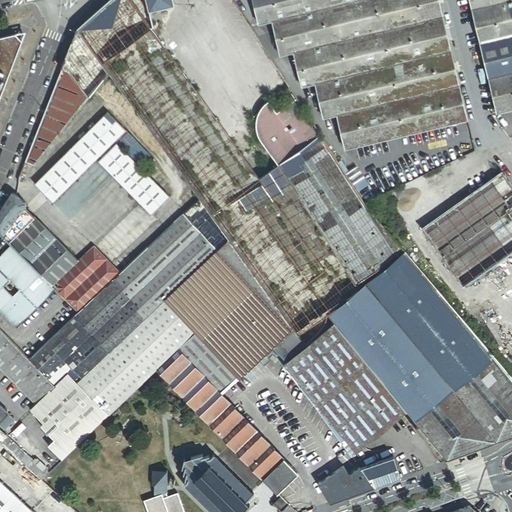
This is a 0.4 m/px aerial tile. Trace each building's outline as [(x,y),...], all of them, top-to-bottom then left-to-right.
[(176,2),(175,0),(109,0),(90,18),(134,38),(153,24),(151,8),(176,2)] [(255,0),(260,22),(273,19),(281,53),(295,49),(303,84),(316,81),(324,115),(338,112),(346,147),(469,118),(440,0),(255,0)] [(511,0),(498,0),(474,6),(483,43),(511,36),(511,0)] [(90,18),(79,28),(86,38),(103,60),(134,38),(90,18)] [(103,60),(110,71),(200,198),(209,211),(260,175),(153,24),(134,38),(103,60)] [(79,28),(64,67),(73,71),(86,38),(79,28)] [(0,93),(20,41),(16,32),(0,35),(0,93)] [(511,36),(483,43),(491,77),(511,71),(511,36)] [(73,71),(90,96),(110,71),(103,60),(86,38),(73,71)] [(35,163),(90,96),(73,71),(64,67),(28,160),(35,163)] [(511,71),(491,77),(499,112),(511,109),(511,71)] [(324,135),(299,97),(279,109),(272,98),(267,102),(264,105),(262,108),(260,112),(259,115),(258,119),(258,121),(258,125),(259,129),(260,134),(264,141),(279,165),(324,135)] [(105,149),(126,128),(127,128),(109,110),(36,183),(53,201),(105,149)] [(105,149),(107,151),(118,141),(119,140),(128,131),(126,128),(105,149)] [(149,151),(128,131),(119,140),(139,161),(149,151)] [(380,280),(413,259),(369,206),(324,135),(279,165),(362,291),(380,280)] [(99,160),(141,202),(159,183),(118,141),(107,151),(99,160)] [(146,168),(155,159),(149,154),(141,162),(146,168)] [(347,300),(362,291),(279,165),(260,175),(347,300)] [(461,284),(511,248),(511,185),(502,170),(421,227),(461,284)] [(260,175),(209,211),(294,328),(298,334),(347,300),(260,175)] [(159,183),(141,202),(153,213),(171,195),(159,183)] [(55,284),(77,261),(25,207),(27,205),(28,204),(27,201),(15,192),(13,191),(0,211),(0,228),(13,242),(55,284)] [(209,211),(200,198),(126,268),(160,303),(165,299),(174,308),(204,340),(239,377),(260,358),(266,353),(274,346),(294,328),(209,211)] [(55,284),(13,242),(0,255),(0,309),(17,326),(57,286),(55,284)] [(425,272),(413,259),(380,280),(389,295),(416,278),(425,272)] [(126,268),(76,315),(110,350),(160,303),(126,268)] [(432,282),(425,272),(416,278),(423,288),(432,282)] [(511,437),(511,376),(432,282),(423,288),(416,278),(389,295),(380,280),(362,291),(347,300),(298,334),(307,346),(320,336),(327,324),(329,315),(336,323),(391,392),(406,411),(440,453),(451,445),(459,456),(446,461),(447,461),(511,437)] [(109,415),(158,368),(179,348),(222,393),(239,377),(204,340),(199,345),(169,313),(174,308),(165,299),(160,303),(110,350),(77,382),(109,415)] [(204,340),(174,308),(169,313),(199,345),(204,340)] [(110,350),(76,315),(31,358),(57,385),(69,373),(77,382),(110,350)] [(391,392),(336,323),(320,336),(307,346),(288,362),(284,365),(318,407),(338,434),(391,392)] [(57,385),(31,358),(0,325),(0,363),(38,403),(57,385)] [(288,362),(307,346),(298,334),(294,328),(274,346),(288,362)] [(158,368),(264,478),(284,459),(222,393),(179,348),(158,368)] [(266,353),(260,358),(265,364),(271,358),(266,353)] [(64,458),(109,415),(77,382),(69,373),(57,385),(38,403),(32,409),(45,422),(42,425),(56,439),(51,445),(64,458)] [(406,411),(391,392),(338,434),(352,454),(382,431),(406,411)] [(0,423),(9,414),(9,413),(0,404),(0,423)] [(157,412),(167,420),(173,418),(172,412),(163,407),(158,409),(157,412)] [(14,420),(9,414),(0,423),(0,425),(5,430),(14,420)] [(134,428),(130,424),(126,427),(130,432),(134,428)] [(0,440),(42,479),(48,473),(45,469),(46,468),(38,459),(33,458),(0,428),(0,440)] [(451,445),(440,453),(446,461),(459,456),(451,445)] [(182,459),(181,467),(183,468),(182,474),(185,474),(184,480),(187,480),(187,481),(183,485),(186,488),(210,511),(241,511),(249,505),(246,502),(254,495),(216,458),(215,458),(212,455),(208,458),(207,456),(201,457),(200,454),(182,459)] [(362,468),(372,482),(376,487),(403,477),(402,476),(401,473),(394,456),(362,468)] [(284,459),(264,478),(277,493),(298,473),(284,459)] [(366,484),(372,482),(362,468),(360,466),(351,473),(345,465),(321,483),(330,504),(370,490),(366,484)] [(183,511),(176,493),(166,497),(165,493),(167,493),(169,471),(168,471),(168,472),(153,472),(153,470),(154,485),(156,486),(155,497),(145,501),(149,511),(183,511)] [(0,511),(33,511),(0,480),(0,511)] [(281,511),(295,511),(281,497),(274,503),(281,511)]
